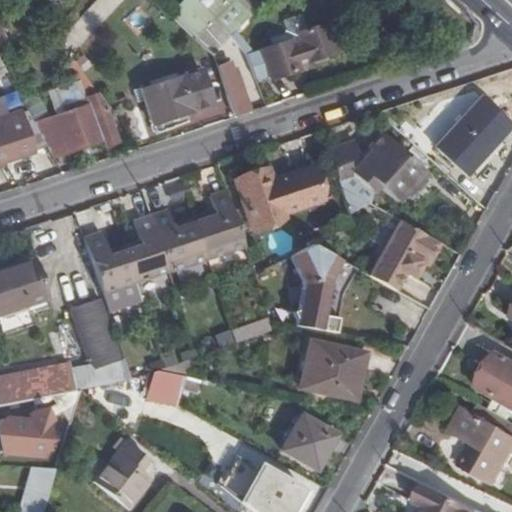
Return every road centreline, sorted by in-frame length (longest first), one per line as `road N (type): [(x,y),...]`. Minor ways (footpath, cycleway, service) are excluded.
road 1 (residential): [(0,213),(511,43)]
road 2 (residential): [(511,202),(341,511)]
